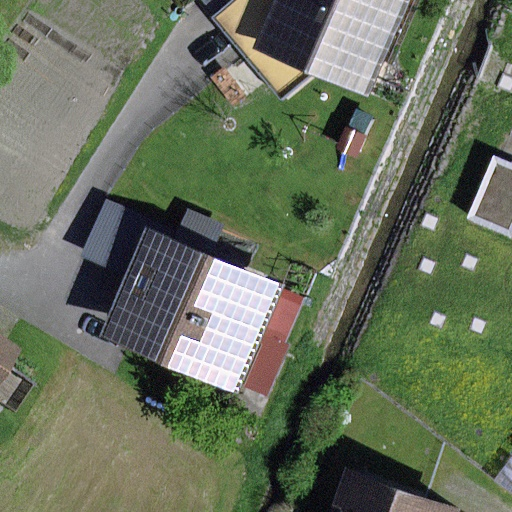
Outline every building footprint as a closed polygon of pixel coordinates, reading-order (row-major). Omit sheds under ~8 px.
[(373,97),(412,0),(277,0),(257,50),(373,97)] [(511,163),(495,157),(469,221),(511,239),(511,163)] [(147,216),(108,200),(83,258),(122,275),(147,216)] [(285,285),(150,229),(104,340),(239,395),(285,285)] [(326,256),(275,236),(261,270),(312,291),(326,256)] [(0,370),(14,351),(0,341),(0,370)] [(355,473),(341,511),(461,511),(463,510),(355,473)]
